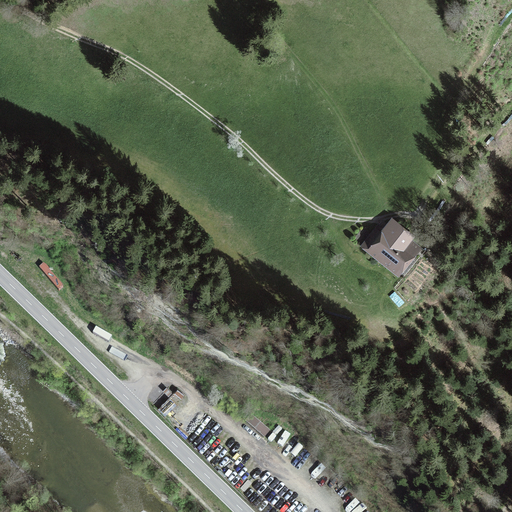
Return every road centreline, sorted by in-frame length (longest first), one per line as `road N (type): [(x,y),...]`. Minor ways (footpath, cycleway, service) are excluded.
road 1 (track): [(5,0),(147,71),(304,201),(358,221),(416,210),(455,137),(440,91),(367,0)]
road 2 (secondary): [(244,511),(0,274)]
